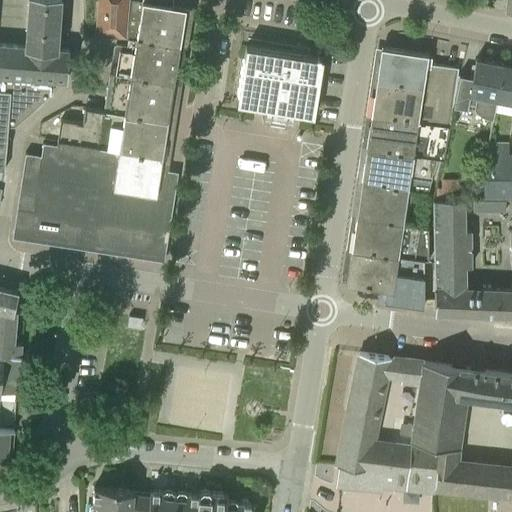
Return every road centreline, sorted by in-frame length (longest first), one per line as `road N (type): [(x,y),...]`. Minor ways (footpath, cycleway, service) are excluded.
road 1 (tertiary): [(319,311),(370,6)]
road 2 (residential): [(0,232),(16,130),(76,85),(77,0)]
road 3 (residential): [(79,273),(319,311)]
road 4 (residential): [(62,459),(103,447),(292,469)]
road 5 (residential): [(511,338),(319,311)]
road 6 (residential): [(62,459),(52,437),(79,273)]
road 7 (tertiary): [(292,469),(319,311)]
road 8 (tertiary): [(511,33),(370,6)]
